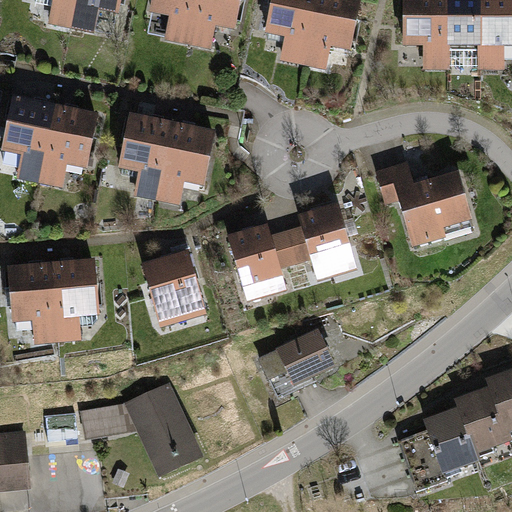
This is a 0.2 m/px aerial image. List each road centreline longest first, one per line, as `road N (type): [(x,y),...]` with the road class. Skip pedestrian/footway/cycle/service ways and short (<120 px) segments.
road 1 (unclassified): [(190,511),(350,422),(511,295)]
road 2 (residential): [(511,166),(466,129),(429,120),(321,148)]
